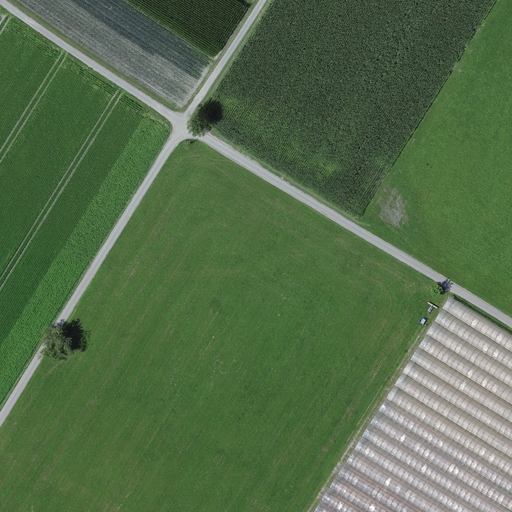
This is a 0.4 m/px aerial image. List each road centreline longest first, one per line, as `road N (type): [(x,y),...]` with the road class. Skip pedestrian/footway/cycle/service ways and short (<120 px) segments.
road 1 (track): [(511,326),(180,125)]
road 2 (track): [(0,422),(180,125)]
road 3 (track): [(180,125),(2,0)]
road 4 (track): [(180,125),(259,0)]
